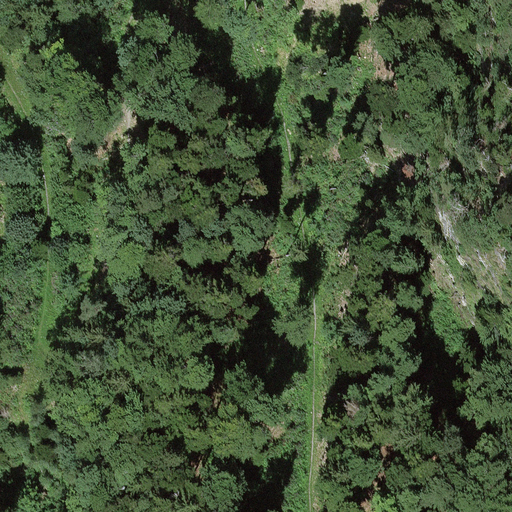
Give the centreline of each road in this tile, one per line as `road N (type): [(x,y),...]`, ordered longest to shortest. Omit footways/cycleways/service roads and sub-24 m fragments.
road 1 (track): [(137,0),(122,70),(130,126),(110,211),(58,358),(36,378),(51,259),(49,178),(25,101),(0,58)]
road 2 (track): [(309,511),(313,284),(290,133),(246,0)]
